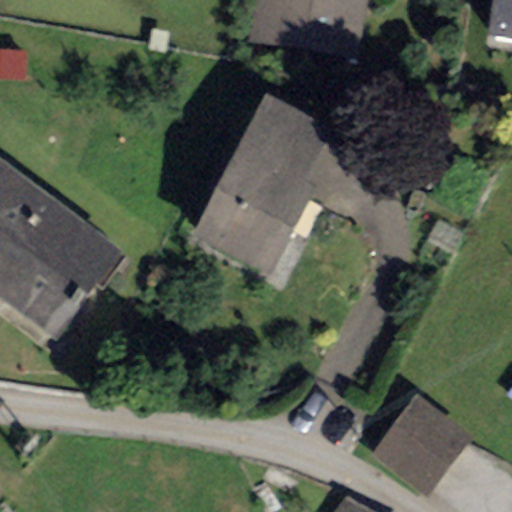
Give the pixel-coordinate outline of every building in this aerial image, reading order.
[(352,0),(258,0),(253,40),(345,53),(352,0)] [(511,0),(494,0),(487,50),(511,53),(511,0)] [(258,112),(191,248),(268,285),(307,206),(289,197),(317,141),(258,112)] [(109,265),(0,181),(0,301),(52,340),(109,265)] [(410,414),(375,467),(431,504),(466,451),(410,414)]
